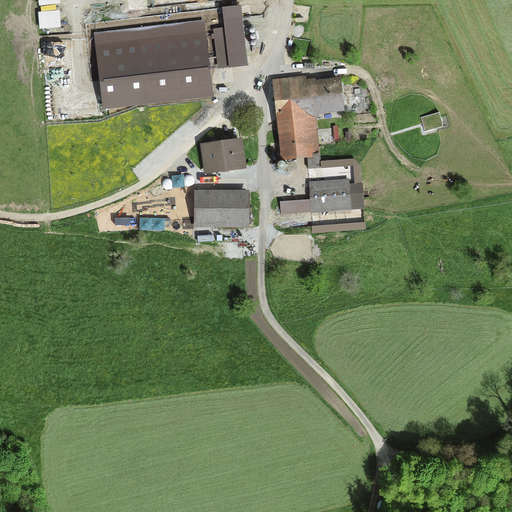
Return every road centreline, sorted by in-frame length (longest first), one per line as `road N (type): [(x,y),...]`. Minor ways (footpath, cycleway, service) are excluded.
road 1 (residential): [(379,451),(363,419),(269,318),(262,294),(260,89),(289,0)]
road 2 (track): [(260,89),(156,175),(116,197),(58,215),(0,214)]
road 3 (track): [(260,89),(280,72),(359,74),(404,163)]
